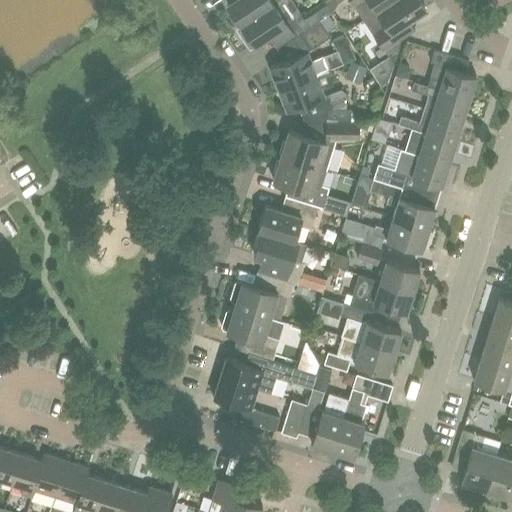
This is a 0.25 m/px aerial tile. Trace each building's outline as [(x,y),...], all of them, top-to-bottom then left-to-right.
[(230,0),(227,3),(240,23),(274,0),(230,0)] [(287,40),(299,32),(309,25),(292,0),(274,0),(240,23),(241,24),(237,27),(250,46),(268,34),(277,47),(287,40)] [(376,9),(390,0),(350,0),(352,1),(352,0),(355,0),(366,16),(376,9)] [(407,19),(425,7),(420,0),(390,0),(376,9),(366,16),(363,18),(393,63),(399,45),(396,41),(414,29),(407,19)] [(319,18),(309,25),(299,32),(310,48),(330,35),(319,18)] [(430,76),(427,84),(469,97),(476,74),(464,71),(468,58),(434,48),(430,61),(434,62),(430,76)] [(279,87),(328,68),(322,54),(309,60),(306,51),(270,65),(279,87)] [(365,56),(352,59),(354,73),(368,70),(365,56)] [(326,114),(326,121),(350,121),(350,108),(333,107),(327,93),(323,95),(320,88),(331,84),(334,76),(333,71),(328,69),(328,68),(279,87),(287,110),(313,100),(319,114),(326,114)] [(413,89),(424,92),(427,84),(416,80),(413,89)] [(428,93),(424,107),(462,119),(469,97),(427,84),(424,92),(428,93)] [(462,119),(424,107),(420,121),(401,114),(398,122),(411,127),(413,127),(455,141),(462,119)] [(358,137),(358,121),(350,121),(326,121),(326,137),(358,137)] [(411,136),(422,139),(418,153),(448,162),(455,141),(413,127),(411,136)] [(152,146),(161,140),(153,128),(144,134),(152,146)] [(288,129),(281,154),(317,166),(325,141),(288,129)] [(441,185),(448,162),(418,153),(401,148),(395,168),(377,162),(373,177),(383,180),(402,186),(403,187),(407,174),(441,185)] [(322,207),(328,186),(312,181),(317,166),(281,154),(273,179),(308,190),(305,201),(322,207)] [(395,205),(392,216),(428,227),(434,206),(399,195),(402,186),(383,180),(373,177),(369,189),(389,195),(387,202),(395,205)] [(293,240),(293,239),(298,224),(310,227),(317,205),(292,197),(287,211),(265,204),(257,229),(261,231),(261,230),(293,240)] [(348,236),(362,241),(380,246),(383,236),(421,248),(428,227),(392,216),(388,228),(375,223),(374,228),(353,221),(348,236)] [(293,282),(297,283),(304,261),(292,257),(297,240),(293,239),(293,240),(261,230),(261,231),(253,255),(261,257),(256,270),(268,274),(271,275),(293,282)] [(380,247),(380,246),(362,241),(357,256),(376,262),(381,247),(380,247)] [(386,258),(379,279),(413,289),(419,268),(386,258)] [(353,289),(349,303),(366,309),(375,312),(378,302),(406,310),(413,289),(379,279),(358,273),(353,289)] [(232,300),(235,301),(234,305),(270,316),(277,292),(289,295),(293,282),(271,275),(268,274),(264,287),(241,280),(241,281),(238,280),(235,282),(230,297),(232,300)] [(511,299),(499,296),(492,317),(511,322),(511,299)] [(340,335),(342,335),(394,351),(401,330),(367,319),(366,322),(362,320),(366,309),(349,303),(343,301),(339,313),(346,316),(340,335)] [(226,330),(237,333),(233,347),(248,351),(272,359),(279,337),(275,336),(280,319),(270,316),(234,305),(232,309),(229,308),(226,310),(221,325),(223,328),(226,329),(226,330)] [(511,345),(511,322),(492,317),(486,337),(511,345)] [(388,372),(394,351),(342,335),(337,353),(327,350),(323,362),(346,370),(349,360),(354,361),(388,372)] [(511,345),(486,337),(479,358),(510,368),(511,362),(511,345)] [(272,359),(248,351),(245,362),(225,356),(219,376),(257,388),(267,391),(273,373),(291,379),(295,366),(272,359)] [(504,389),(510,368),(479,358),(473,379),(504,389)] [(353,455),(364,422),(360,420),(365,404),(359,402),(363,390),(374,394),(379,380),(356,372),(348,397),(332,449),(353,455)] [(275,429),(279,415),(251,406),(257,388),(219,376),(213,396),(234,402),(230,415),(275,429)] [(317,413),(324,390),(312,386),(305,409),(317,413)] [(311,442),(332,449),(348,397),(328,391),(323,409),(321,408),(311,442)] [(473,392),(467,411),(483,416),(488,396),(473,392)] [(291,398),(280,431),(296,436),(307,403),(291,398)] [(485,488),(496,452),(480,447),(484,435),(462,428),(454,454),(467,458),(460,480),(485,488)] [(21,452),(0,445),(0,482),(1,478),(12,481),(21,452)] [(31,494),(34,488),(43,459),(41,458),(21,452),(12,481),(23,485),(21,491),(31,494)] [(34,488),(55,494),(66,459),(43,452),(41,458),(43,459),(34,488)] [(511,457),(496,452),(485,488),(510,496),(511,488),(511,457)] [(55,494),(76,501),(85,472),(86,472),(88,466),(66,459),(55,494)] [(106,478),(86,472),(85,472),(76,501),(73,508),(84,511),(86,504),(97,508),(106,478)] [(118,511),(127,485),(106,478),(97,508),(108,511),(107,511),(118,511)] [(218,478),(212,498),(208,511),(212,511),(259,511),(262,504),(251,501),(254,489),(218,478)] [(142,511),(148,492),(146,491),(127,485),(118,511),(142,511)] [(165,511),(172,492),(149,485),(146,491),(148,492),(142,511),(165,511)]
